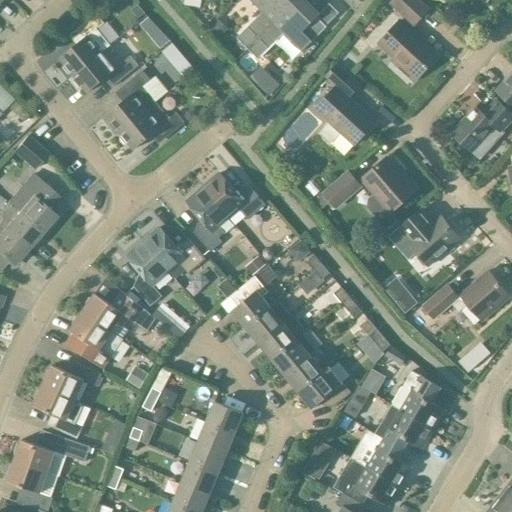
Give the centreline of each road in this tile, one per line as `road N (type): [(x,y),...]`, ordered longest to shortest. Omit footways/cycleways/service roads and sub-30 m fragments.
road 1 (residential): [(511,248),(415,143),(418,121),(484,50),(511,37)]
road 2 (residential): [(0,426),(93,236),(130,200)]
road 3 (residential): [(130,200),(26,70),(23,45),(59,0)]
road 4 (residential): [(256,511),(285,436),(274,392),(213,343)]
road 5 (residential): [(448,511),(483,455),(511,367)]
